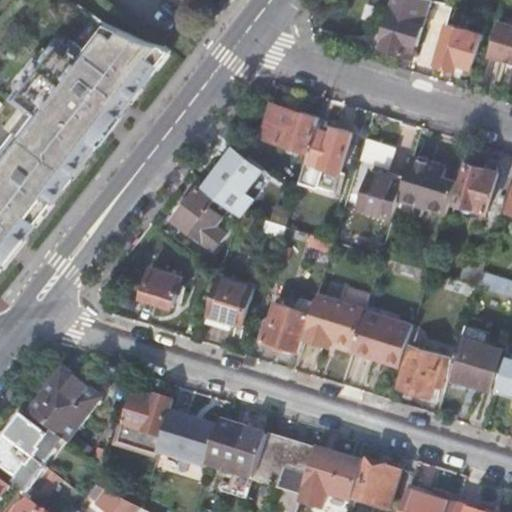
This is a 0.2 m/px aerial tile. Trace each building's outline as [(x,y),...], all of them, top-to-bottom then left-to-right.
[(415,55),(430,0),(395,0),(385,34),(388,34),(384,46),(415,55)] [(491,53),(511,59),(511,22),(502,20),(491,53)] [(482,33),(449,22),(438,61),(458,67),(460,61),(473,66),(482,33)] [(147,46),(135,42),(105,28),(95,41),(99,43),(91,54),(85,54),(84,49),(75,42),(70,49),(59,41),(42,65),(37,61),(28,73),(33,77),(15,101),(34,115),(36,112),(39,114),(18,141),(16,138),(0,157),(0,161),(3,164),(0,166),(0,272),(172,51),(163,50),(147,46)] [(263,134),(311,150),(318,127),(321,117),(273,101),(263,134)] [(333,132),(318,127),(311,150),(308,159),(342,170),(354,132),(335,126),(333,132)] [(370,135),(365,158),(395,165),(401,143),(370,135)] [(236,145),(205,185),(234,207),(264,167),(236,145)] [(442,163),(414,154),(406,180),(401,197),(425,205),(449,212),(459,179),(446,175),(447,170),(447,168),(447,166),(446,165),(445,164),(443,163),(442,163)] [(488,210),(500,172),(469,163),(458,201),(488,210)] [(360,206),(394,217),(397,207),(401,197),(406,180),(372,169),(360,206)] [(230,205),(216,195),(215,197),(199,185),(174,219),(214,249),(226,233),(217,225),(224,215),(223,214),(230,205)] [(336,241),(287,226),(284,237),(332,252),(336,241)] [(469,251),(461,279),(479,285),(484,270),(488,257),(469,251)] [(457,264),(435,256),(431,270),(453,277),(457,264)] [(173,305),(182,276),(152,267),(143,296),(173,305)] [(484,270),(479,285),(503,293),(508,278),(484,270)] [(245,322),(257,284),(223,273),(210,314),(229,319),(230,317),(245,322)] [(511,278),(508,278),(503,293),(511,295),(511,278)] [(333,337),(356,344),(366,309),(368,303),(370,297),(323,282),(313,314),(307,332),(305,339),(324,345),(327,335),(333,337)] [(305,332),(307,332),(313,314),(277,303),(271,321),(268,320),(262,339),(300,351),(305,332)] [(382,313),(366,309),(356,344),(354,350),(376,357),(377,354),(386,357),(386,360),(402,364),(410,338),(415,323),(382,313)] [(498,390),(511,352),(511,350),(489,343),(492,332),(467,325),(448,385),(479,394),(482,385),(498,390)] [(435,386),(437,386),(447,355),(413,345),(400,386),(432,396),(435,386)] [(511,352),(498,390),(511,394),(511,352)] [(32,413),(54,430),(66,440),(69,442),(74,436),(102,398),(70,371),(60,383),(57,381),(32,413)] [(120,441),(160,454),(166,435),(163,434),(173,400),(158,395),(156,400),(135,393),(120,441)] [(22,414),(7,435),(36,458),(43,449),(41,447),(50,435),(22,414)] [(270,435),(222,420),(209,463),(256,478),(270,435)] [(43,449),(36,458),(46,465),(66,440),(54,430),(50,435),(41,447),(43,449)] [(30,466),(36,458),(7,435),(0,443),(0,462),(19,477),(28,464),(30,466)] [(274,505),(298,511),(307,483),(316,452),(302,448),(303,446),(270,435),(256,478),(280,486),(274,505)] [(69,442),(86,456),(91,449),(74,436),(69,442)] [(99,449),(95,463),(102,468),(107,452),(99,449)] [(365,465),(317,450),(316,452),(307,483),(355,498),(355,497),(365,465)] [(406,503),(410,489),(414,475),(371,462),(360,498),(355,497),(355,498),(350,511),(374,511),(376,505),(391,509),(394,499),(406,503)] [(0,501),(11,486),(0,477),(0,501)] [(139,511),(143,508),(97,484),(90,495),(100,503),(99,505),(108,511),(139,511)] [(455,511),(458,504),(410,489),(406,503),(402,511),(455,511)] [(44,511),(29,500),(19,511),(44,511)]
